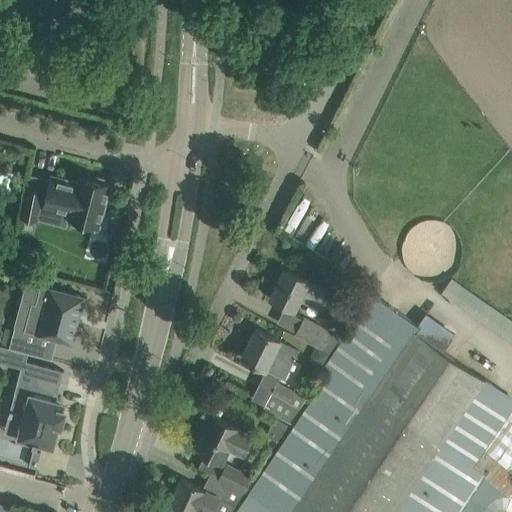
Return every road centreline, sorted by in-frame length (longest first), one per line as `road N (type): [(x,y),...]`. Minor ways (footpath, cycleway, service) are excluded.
road 1 (residential): [(301,146),(196,363)]
road 2 (tertiary): [(100,511),(164,293)]
road 3 (residential): [(0,118),(176,163)]
road 4 (unclassified): [(301,146),(375,0)]
road 5 (tertiary): [(176,163),(163,236),(164,293)]
road 6 (tertiary): [(164,293),(193,167)]
